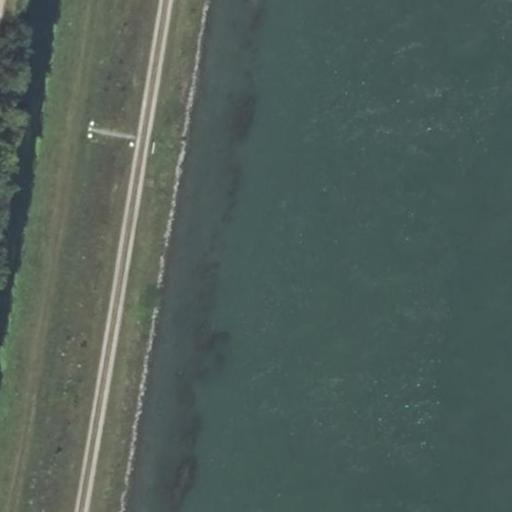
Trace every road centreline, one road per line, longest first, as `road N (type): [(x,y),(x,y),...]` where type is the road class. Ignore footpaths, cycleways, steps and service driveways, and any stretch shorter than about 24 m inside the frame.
road 1 (track): [(90,0),(2,511)]
road 2 (track): [(165,0),(79,511)]
